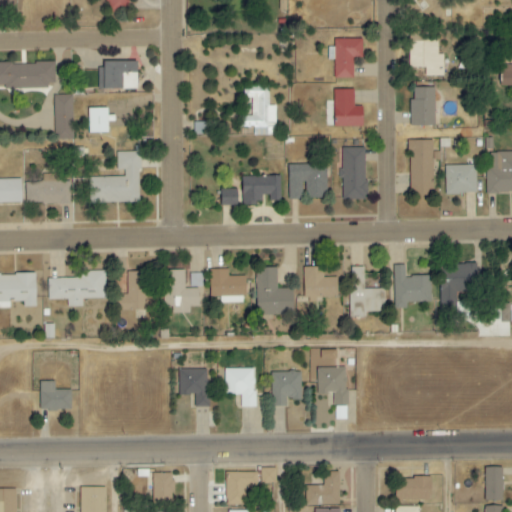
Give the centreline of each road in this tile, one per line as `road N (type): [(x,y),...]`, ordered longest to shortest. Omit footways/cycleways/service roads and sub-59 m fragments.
road 1 (residential): [(511,229),(0,241)]
road 2 (tertiary): [(0,452),(511,443)]
road 3 (residential): [(170,237),(169,0)]
road 4 (residential): [(386,233),(382,0)]
road 5 (residential): [(0,42),(171,37)]
